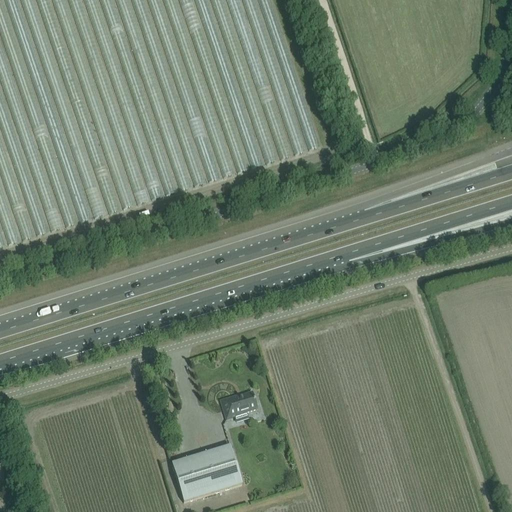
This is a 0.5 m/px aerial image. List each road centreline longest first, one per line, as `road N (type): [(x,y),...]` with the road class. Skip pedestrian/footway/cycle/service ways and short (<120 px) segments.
road 1 (unclassified): [(0,281),(418,147),(473,114),(497,80),(505,0)]
road 2 (unclassified): [(511,250),(0,402)]
road 3 (motorway): [(364,218),(0,331)]
road 4 (motorway): [(0,360),(346,253)]
road 5 (motorway): [(346,253),(511,202)]
road 6 (track): [(375,162),(321,0)]
road 7 (motorway): [(346,253),(511,219)]
road 8 (motorway): [(511,151),(364,218)]
road 9 (motorway): [(511,172),(364,218)]
